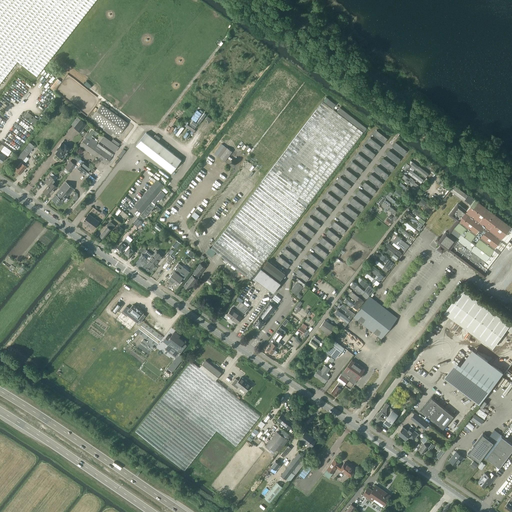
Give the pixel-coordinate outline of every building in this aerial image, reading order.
[(0,0),(0,82),(17,62),(36,77),(51,58),(95,0),(0,0)] [(251,278),(252,276),(363,132),(322,101),(310,117),(275,164),(266,175),(211,248),(251,278)] [(100,102),(91,115),(104,124),(102,127),(111,133),(113,130),(118,134),(127,121),(100,102)] [(86,123),(80,119),(74,127),(80,131),(86,123)] [(95,134),(97,132),(91,128),(85,136),(88,138),(93,132),(95,134)] [(136,145),(171,173),(182,160),(147,132),(136,145)] [(380,139),(372,133),(370,136),(378,142),(380,139)] [(85,137),(79,144),(106,163),(113,154),(97,143),(97,145),(85,137)] [(101,138),(100,140),(115,151),(117,149),(101,138)] [(366,140),(364,143),(373,149),(375,147),(366,140)] [(29,141),(16,157),(21,161),(33,145),(29,141)] [(67,146),(62,142),(56,149),(57,150),(55,153),(62,159),(71,148),(68,145),(67,146)] [(225,146),(222,143),(214,154),(217,156),(225,146)] [(233,151),(227,147),(219,158),(224,162),(233,151)] [(361,147),(359,150),(367,157),(369,154),(361,147)] [(403,156),(395,150),(393,153),(400,159),(403,156)] [(356,154),(353,157),(362,164),(364,161),(356,154)] [(397,163),(390,157),(387,160),(395,166),(397,163)] [(409,159),(406,162),(407,163),(410,165),(416,170),(416,169),(426,177),(429,173),(419,166),(418,166),(412,161),(409,159)] [(70,171),(75,164),(70,160),(65,167),(66,167),(64,169),(65,170),(67,172),(68,172),(69,170),(70,171)] [(77,168),(85,174),(90,168),(82,161),(77,168)] [(21,162),(15,170),(20,174),(26,166),(21,162)] [(350,162),(348,165),(356,171),(358,168),(350,162)] [(402,169),(421,183),(423,179),(408,167),(410,165),(407,163),(402,169)] [(391,170),(384,165),(382,167),(389,173),(391,170)] [(345,169),(342,171),(351,178),(353,175),(345,169)] [(386,178),(378,172),(376,175),(384,180),(386,178)] [(404,174),(401,178),(411,186),(415,182),(412,180),(413,179),(410,177),(409,178),(404,174)] [(45,181),(49,184),(43,191),(49,196),(57,186),(52,183),(55,179),(50,175),(45,181)] [(339,176),(337,179),(345,185),(348,182),(339,176)] [(164,185),(157,179),(134,205),(141,212),(164,185)] [(380,185),(373,179),(370,182),(378,188),(380,185)] [(397,180),(395,183),(410,195),(413,192),(397,180)] [(65,181),(51,198),(59,205),(73,188),(65,181)] [(333,183),(331,186),(340,193),(342,190),(333,183)] [(438,236),(435,240),(485,277),(488,274),(485,272),(511,236),(511,227),(476,200),(475,199),(468,194),(468,195),(453,184),(449,190),(464,200),(470,205),(467,210),(457,203),(448,215),(457,222),(449,232),(446,230),(440,237),(438,236)] [(375,192),(367,186),(365,189),(373,194),(375,192)] [(406,197),(396,189),(394,192),(403,200),(406,197)] [(166,194),(161,190),(152,201),(155,203),(159,199),(160,200),(166,194)] [(328,190),(326,193),(334,199),(337,197),(328,190)] [(385,197),(399,207),(401,205),(390,196),(393,192),(391,190),(387,194),(385,197)] [(369,199),(362,193),(359,196),(367,202),(369,199)] [(323,197),(321,200),(329,206),(331,204),(323,197)] [(386,198),(384,197),(379,203),(394,214),(396,211),(384,201),(386,198)] [(426,201),(420,197),(416,202),(429,212),(431,209),(424,204),(426,201)] [(364,206),(356,200),(354,203),(361,209),(364,206)] [(155,204),(152,201),(150,204),(149,204),(140,215),(145,218),(155,205),(155,204)] [(317,204),(315,207),(323,214),(326,211),(317,204)] [(358,214),(350,208),(348,211),(356,216),(358,214)] [(426,217),(415,208),(412,211),(424,220),(426,217)] [(312,211),(309,214),(318,221),(320,218),(312,211)] [(87,224),(93,228),(98,221),(88,213),(82,221),(86,224),(87,224)] [(142,217),(139,215),(133,223),(138,226),(142,221),(140,219),(142,217)] [(353,220),(345,215),(343,217),(350,223),(353,220)] [(423,224),(411,215),(409,218),(420,227),(423,224)] [(306,218),(304,221),(313,228),(315,225),(306,218)] [(115,225),(110,221),(107,225),(107,226),(100,235),(104,239),(115,225)] [(417,230),(406,221),(404,223),(415,232),(417,230)] [(347,228),(340,222),(337,225),(345,230),(347,228)] [(301,226),(299,228),(307,235),(309,232),(301,226)] [(411,235),(400,227),(398,229),(409,238),(406,241),(409,243),(413,237),(411,235)] [(342,235),(334,229),(332,232),(339,238),(342,235)] [(295,233),(293,235),(302,242),(304,239),(295,233)] [(409,245),(397,235),(393,240),(399,244),(398,246),(405,251),(409,245)] [(337,243),(329,236),(326,239),(335,245),(337,243)] [(130,242),(125,238),(117,247),(122,251),(130,242)] [(290,240),(287,243),(296,249),(298,247),(290,240)] [(388,242),(386,246),(399,256),(402,253),(388,242)] [(323,243),(321,246),(329,252),(331,250),(323,243)] [(130,246),(124,253),(129,257),(135,250),(130,246)] [(216,252),(209,247),(206,252),(212,257),(216,252)] [(284,247),(282,250),(290,256),(293,254),(284,247)] [(397,256),(387,248),(385,250),(392,256),(390,258),(394,261),(396,259),(397,256)] [(144,254),(156,264),(161,257),(155,252),(151,257),(150,256),(152,254),(147,250),(144,254)] [(326,257),(318,250),(315,253),(324,260),(326,257)] [(156,264),(144,254),(141,252),(141,253),(141,254),(139,257),(146,263),(152,268),(156,264)] [(381,253),(379,255),(380,258),(386,263),(384,265),(389,269),(394,263),(381,253)] [(279,254),(277,257),(285,264),(287,261),(279,254)] [(320,264),(312,257),(310,260),(318,267),(320,264)] [(262,267),(280,281),(286,273),(268,259),(262,267)] [(388,269),(377,260),(375,263),(382,268),(382,269),(386,272),(388,269)] [(178,273),(175,271),(179,267),(181,269),(183,267),(178,263),(173,270),(174,271),(168,279),(172,281),(173,280),(178,284),(185,275),(180,271),(178,273)] [(189,289),(196,280),(199,277),(198,276),(200,274),(198,273),(201,268),(202,269),(204,266),(200,263),(194,270),(195,271),(183,285),(189,289)] [(315,271),(307,264),(304,267),(313,274),(315,271)] [(384,276),(372,266),(369,269),(378,276),(376,279),(379,281),(384,276)] [(261,268),(254,277),(274,292),(281,283),(261,268)] [(301,272),(299,274),(307,281),(309,278),(301,272)] [(379,282),(367,273),(365,275),(374,283),(372,286),(374,288),(379,282)] [(374,288),(362,279),(360,282),(367,287),(365,290),(370,294),(374,288)] [(303,287),(297,282),(291,290),(297,294),(303,287)] [(369,295),(357,284),(353,289),(358,293),(360,294),(361,293),(366,298),(369,295)] [(444,311),(493,347),(507,328),(511,331),(511,325),(510,324),(511,322),(462,286),(444,311)] [(351,291),(348,294),(356,300),(354,302),(359,307),(364,301),(351,291)] [(398,319),(371,297),(355,317),(382,339),(398,319)] [(359,307),(348,298),(345,300),(346,301),(346,303),(351,307),(352,306),(357,310),(359,307)] [(300,301),(293,310),(297,313),(300,308),(299,307),(302,303),(300,301)] [(118,302),(112,310),(116,313),(122,305),(118,302)] [(276,308),(269,303),(253,323),(260,328),(276,308)] [(342,304),(340,307),(346,311),(345,312),(349,316),(348,318),(350,320),(355,314),(342,304)] [(126,306),(122,312),(127,315),(127,314),(137,321),(136,322),(137,323),(138,323),(139,323),(140,323),(141,322),(142,321),(141,321),(145,315),(143,314),(143,313),(139,310),(140,310),(137,307),(137,308),(133,305),(130,309),(126,306)] [(239,314),(232,308),(227,314),(233,319),(232,320),(237,323),(242,317),(239,315),(239,314)] [(337,310),(335,313),(348,323),(350,320),(348,318),(337,310)] [(330,334),(334,326),(324,320),(319,327),(330,334)] [(310,331),(306,328),(307,326),(303,323),(301,326),(296,333),(298,335),(300,332),(302,334),(306,337),(306,336),(310,331)] [(269,340),(277,346),(279,347),(281,344),(277,340),(283,332),(278,329),(269,340)] [(168,335),(163,341),(168,345),(165,349),(176,358),(187,345),(184,343),(185,342),(179,337),(180,336),(175,331),(171,337),(168,335)] [(308,343),(314,348),(320,342),(315,337),(315,336),(308,343)] [(277,346),(269,340),(266,345),(267,346),(264,349),(269,352),(270,351),(272,353),(277,346)] [(335,340),(326,351),(336,358),(341,351),(345,347),(335,340)] [(365,369),(356,362),(352,359),(337,380),(340,381),(332,392),(337,396),(342,389),(351,376),(357,380),(365,369)] [(137,428),(137,432),(186,468),(187,469),(217,432),(235,446),(237,447),(260,416),(215,380),(221,372),(205,360),(199,367),(191,361),(137,428)] [(319,369),(318,371),(314,375),(324,382),(329,376),(326,374),(330,369),(325,365),(321,371),(319,369)] [(234,386),(235,384),(245,392),(251,384),(247,381),(246,382),(245,380),(244,379),(244,378),(242,377),(241,377),(238,380),(235,378),(231,383),(234,386)] [(416,392),(418,390),(409,382),(407,385),(416,392)] [(443,428),(454,416),(432,397),(421,410),(443,428)] [(378,414),(379,416),(379,417),(383,420),(384,418),(385,420),(383,422),(389,426),(398,414),(387,406),(388,404),(386,403),(378,414)] [(471,419),(480,425),(484,420),(484,419),(487,414),(480,409),(476,414),(475,414),(471,419)] [(290,428),(294,423),(286,417),(287,417),(282,413),(277,419),(282,423),(290,428)] [(415,413),(411,418),(421,427),(426,422),(415,413)] [(398,432),(402,436),(406,439),(408,436),(413,440),(418,434),(410,427),(408,430),(403,426),(398,432)] [(300,438),(311,447),(316,440),(305,431),(300,438)] [(285,438),(277,432),(266,446),(274,452),(285,438)] [(494,442),(482,433),(467,452),(478,462),(494,442)] [(511,450),(511,443),(501,435),(485,457),(499,468),(511,450)] [(424,443),(419,450),(423,453),(428,447),(431,450),(434,445),(427,439),(428,438),(425,436),(421,440),(424,443)] [(456,452),(450,460),(456,466),(457,464),(458,465),(458,464),(458,463),(463,457),(456,452)] [(281,475),(289,482),(305,462),(301,460),(303,456),(299,453),(281,475)] [(327,469),(332,472),(337,466),(350,476),(355,469),(345,462),(342,466),(339,463),(334,459),(327,469)] [(271,466),(276,470),(281,464),(276,460),(271,466)] [(333,473),(332,472),(327,469),(324,474),(329,478),(333,473)] [(487,475),(485,473),(478,482),(484,487),(491,478),(493,480),(496,476),(491,472),(491,473),(489,472),(487,475)] [(271,503),(283,487),(277,482),(265,498),(271,503)] [(383,491),(384,491),(376,485),(372,490),(368,487),(363,494),(372,501),(372,500),(374,497),(384,504),(390,496),(383,491)]
